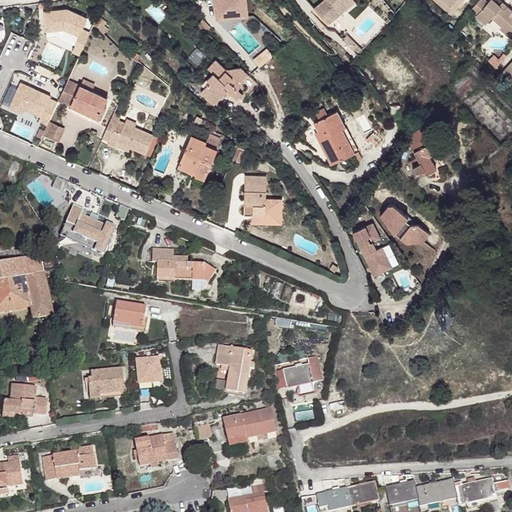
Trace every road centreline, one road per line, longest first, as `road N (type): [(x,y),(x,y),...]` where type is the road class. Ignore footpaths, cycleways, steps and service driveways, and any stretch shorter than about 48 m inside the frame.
road 1 (residential): [(0,139),(345,291),(356,281),(343,244),(284,146)]
road 2 (residential): [(511,460),(317,473),(296,460),(298,438),(364,410),(511,393)]
road 3 (residential): [(0,440),(175,410),(182,392),(168,314)]
